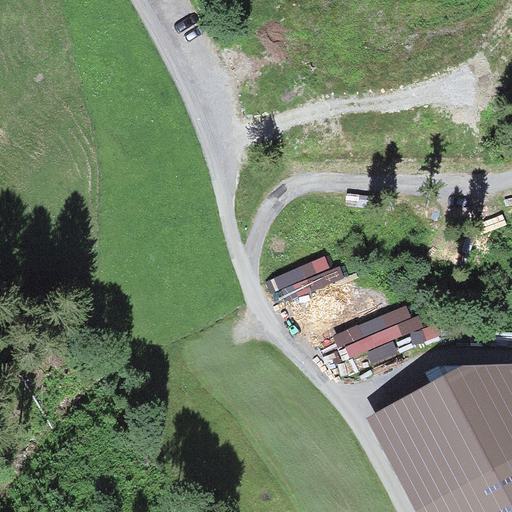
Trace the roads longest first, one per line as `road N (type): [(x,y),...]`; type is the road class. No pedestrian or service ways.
road 1 (unclassified): [(403,511),(348,415),(259,306),(234,245),(208,138),(139,0)]
road 2 (track): [(248,282),(263,214),(291,189),(317,181),(511,178)]
